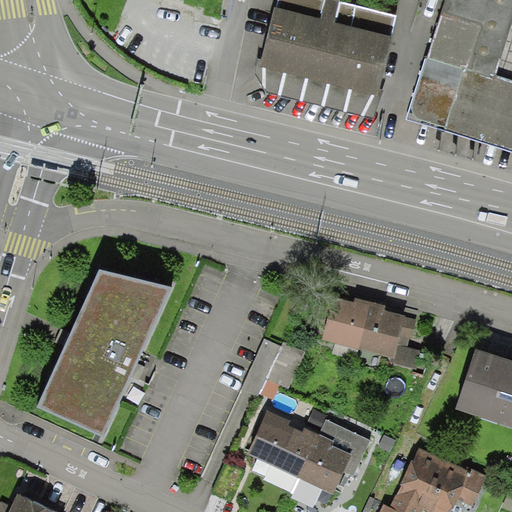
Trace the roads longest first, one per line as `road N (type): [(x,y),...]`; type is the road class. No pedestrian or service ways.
road 1 (primary): [(203,138),(511,216)]
road 2 (residential): [(171,511),(0,429)]
road 3 (unknown): [(371,178),(396,122),(430,0)]
road 4 (primary): [(37,97),(203,138)]
road 5 (secondary): [(0,237),(37,97)]
road 6 (residential): [(233,0),(203,138)]
